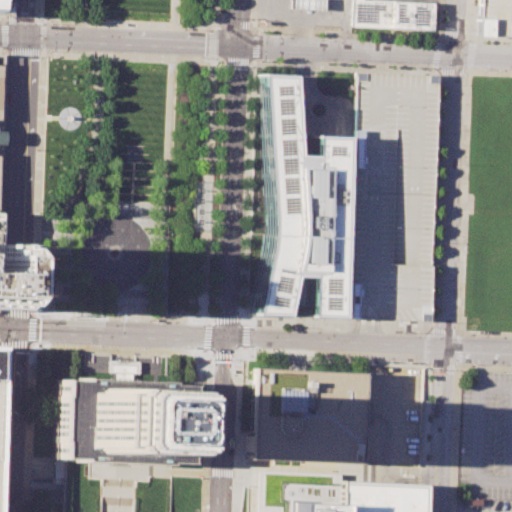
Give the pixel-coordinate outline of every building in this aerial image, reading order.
[(287,0),(287,8),(320,9),(320,0),(287,0)] [(351,0),(390,1),(389,28),(387,28),(349,27),(351,0)] [(511,0),(511,37),(475,36),(476,0),(511,0)] [(390,1),(432,2),(432,9),(431,30),(389,28),(390,1)] [(424,322),(344,319),(351,104),(353,72),(433,75),(424,322)] [(255,74),(256,94),(261,231),(260,234),(250,292),(246,316),(279,318),(287,277),(303,276),(301,318),(332,319),(339,137),(308,136),(308,153),(289,153),(285,75),(255,74)] [(78,379),(78,381),(56,380),(53,457),(63,458),(73,458),(73,461),(86,461),(160,464),(160,462),(169,462),(180,463),(183,385),(162,385),(162,382),(137,381),(137,373),(138,362),(105,361),(105,372),(105,380),(78,379)] [(357,373),(354,463),(297,460),(287,459),(271,459),(244,457),(245,431),(249,368),(286,370),(303,371),(357,373)] [(62,459),(52,459),(52,482),(62,483),(62,459)] [(263,511),(265,472),(253,471),(251,511),(263,511)] [(415,511),(417,486),(393,485),(379,484),(375,484),(335,482),(335,474),(265,472),(263,511),(415,511)]
